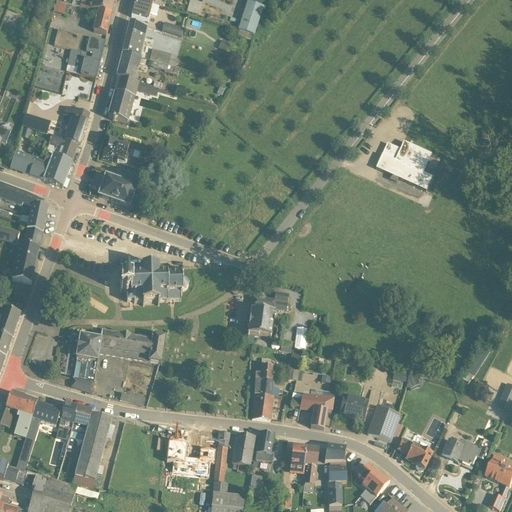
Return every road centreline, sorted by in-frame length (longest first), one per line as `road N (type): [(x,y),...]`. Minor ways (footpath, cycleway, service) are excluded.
road 1 (residential): [(7,378),(109,409),(331,439),(385,464),(442,511)]
road 2 (unclassified): [(245,264),(266,250),(467,0)]
road 3 (residential): [(70,202),(127,0)]
road 4 (residential): [(7,378),(70,202)]
road 5 (residential): [(245,264),(70,202)]
